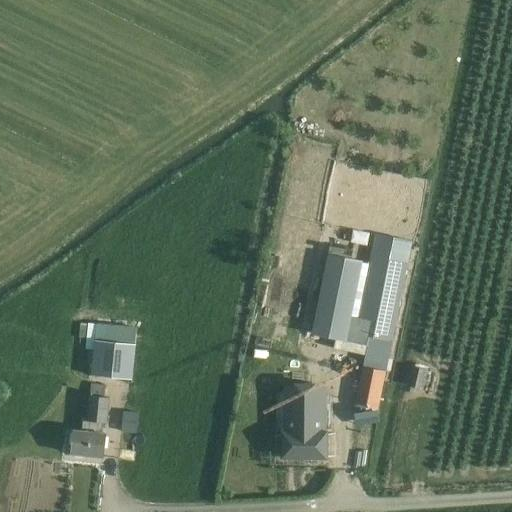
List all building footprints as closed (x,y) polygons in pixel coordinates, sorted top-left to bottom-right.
[(328,252),(310,334),(335,340),(344,342),(362,259),(328,252)] [(335,340),(333,348),(367,354),(364,368),(362,368),(354,407),(379,411),(387,373),(385,372),(409,260),(371,253),(369,261),(362,259),(344,342),(335,340)] [(280,257),(277,271),(307,278),(310,264),(280,257)] [(137,345),(134,345),(136,328),(89,323),(86,353),(89,353),(87,363),(92,364),(91,376),(133,381),(137,345)] [(424,389),(428,369),(411,366),(407,386),(424,389)] [(73,454),(103,457),(105,434),(102,434),(103,422),(107,423),(110,398),(105,397),(106,385),(90,384),(87,420),(82,419),(81,431),(75,431),(73,454)] [(277,456),(322,456),(321,430),(319,430),(318,396),(277,396),(277,430),(276,430),(277,456)]
